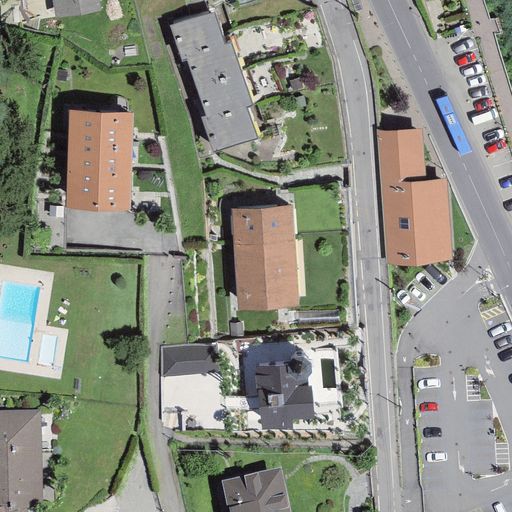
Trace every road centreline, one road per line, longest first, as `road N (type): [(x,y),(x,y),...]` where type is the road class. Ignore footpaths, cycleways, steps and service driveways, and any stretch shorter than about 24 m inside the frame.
road 1 (residential): [(332,0),(357,86),(387,511)]
road 2 (primary): [(511,282),(383,0)]
road 3 (residential): [(171,511),(153,433),(148,328),(155,256)]
